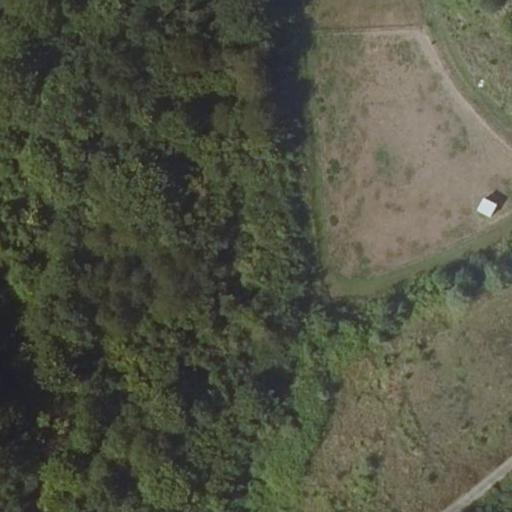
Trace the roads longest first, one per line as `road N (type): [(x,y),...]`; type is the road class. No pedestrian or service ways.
road 1 (track): [(511,221),(349,297),(285,300)]
road 2 (track): [(511,136),(453,71),(427,0)]
